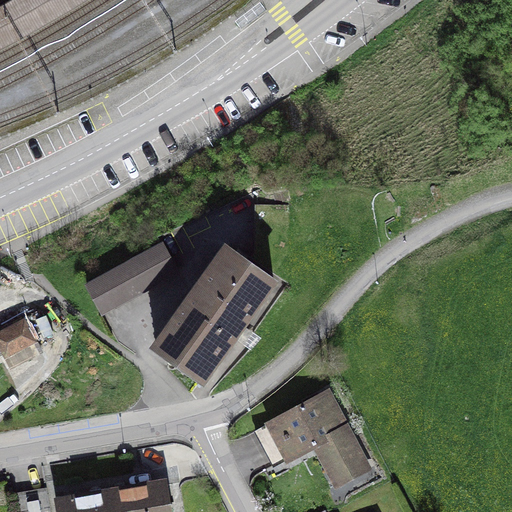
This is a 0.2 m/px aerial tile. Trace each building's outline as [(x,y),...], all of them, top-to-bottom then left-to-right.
[(7,0),(0,4),(0,49),(52,21),(84,0),(7,0)] [(289,205),(256,205),(256,253),(252,258),(287,284),(289,205)] [(87,286),(101,312),(177,270),(162,244),(87,286)] [(156,347),(202,382),(274,281),(226,248),(156,347)] [(0,345),(5,356),(34,340),(21,317),(0,327),(0,345)] [(280,418),(255,431),(273,466),(315,445),(337,485),(368,469),(355,444),(353,445),(328,393),(279,417),(280,418)] [(111,491),(114,511),(169,511),(165,482),(111,491)] [(49,511),(46,490),(14,496),(16,511),(49,511)] [(114,511),(111,491),(56,500),(57,511),(114,511)]
